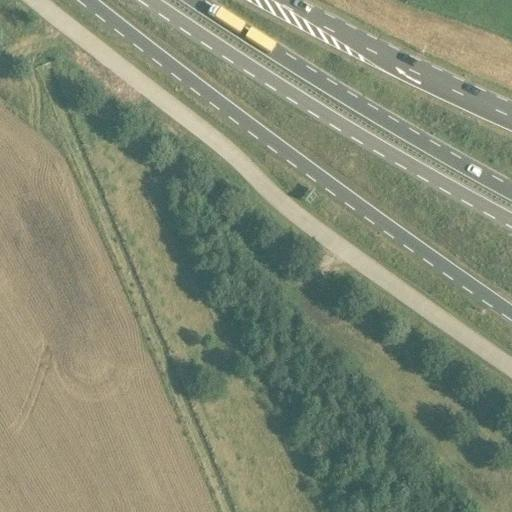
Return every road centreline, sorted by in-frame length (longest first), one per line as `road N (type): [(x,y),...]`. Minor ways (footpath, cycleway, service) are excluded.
road 1 (unclassified): [(25,0),(222,154),(279,209),(511,372)]
road 2 (primary): [(83,0),(511,321)]
road 3 (primary): [(148,0),(291,95),(511,223)]
road 4 (primary): [(511,196),(187,0)]
road 5 (primary): [(511,118),(279,0)]
